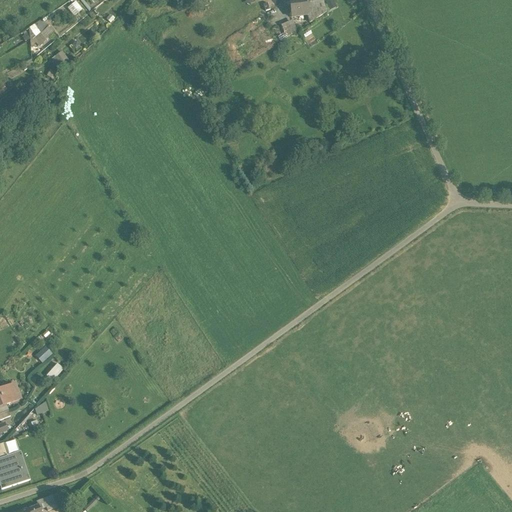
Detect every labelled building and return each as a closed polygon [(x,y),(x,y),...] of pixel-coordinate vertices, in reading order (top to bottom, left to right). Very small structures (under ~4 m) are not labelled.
[(288,0),(289,0),(292,18),(309,15),(309,14),(306,0),(288,0)] [(306,0),(309,14),(316,12),(315,10),(320,8),(322,14),(326,12),(322,0),(306,0)] [(333,0),(326,0),(330,10),(336,8),(333,0)] [(67,9),(73,16),(81,10),(75,3),(67,9)] [(322,14),(320,8),(315,10),(316,12),(309,14),(309,15),(309,21),(310,22),(322,14)] [(52,34),(41,21),(28,30),(30,47),(34,43),(38,47),(52,34)] [(51,59),(59,69),(68,62),(61,52),(51,59)] [(35,356),(42,363),(52,354),(45,346),(35,356)] [(57,365),(47,376),(52,382),(63,370),(57,365)] [(10,386),(0,390),(0,407),(6,406),(13,403),(9,394),(12,392),(10,386)] [(34,408),(37,415),(49,411),(46,404),(34,408)] [(6,406),(0,408),(0,414),(8,411),(6,406)] [(8,411),(0,414),(0,421),(10,417),(8,411)] [(8,456),(0,458),(0,486),(1,490),(30,481),(20,452),(8,456)] [(89,494),(79,502),(86,511),(96,503),(89,494)] [(52,496),(36,502),(38,506),(38,505),(41,511),(42,511),(42,509),(46,507),(47,511),(57,508),(52,496)]
